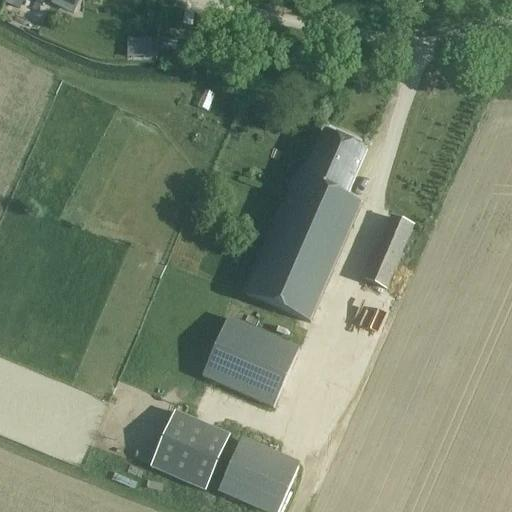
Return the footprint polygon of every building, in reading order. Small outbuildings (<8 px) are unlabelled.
[(53,0),(51,5),(67,12),(71,0),(53,0)] [(153,45),(127,45),(127,60),(160,60),(160,39),(153,39),(153,45)] [(297,177),(245,296),(311,324),(362,206),(346,199),(366,152),(324,134),(304,180),(297,177)] [(386,292),(387,291),(391,293),(397,279),(392,277),(413,228),(391,219),(364,282),(386,292)] [(273,410),(299,351),(228,320),(202,379),(273,410)] [(151,469),(206,494),(230,438),(175,414),(151,469)] [(279,511),(300,466),(242,440),(218,494),(258,511),(279,511)]
